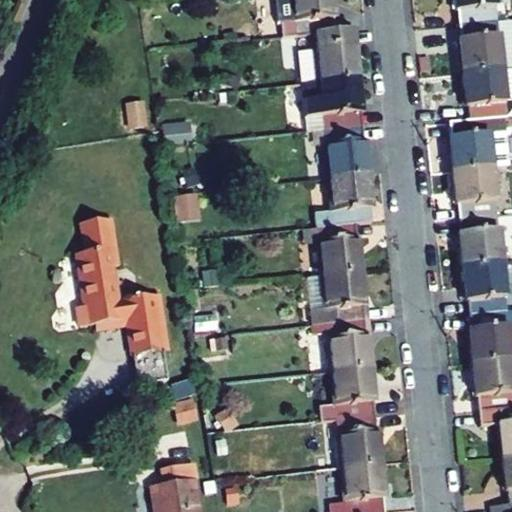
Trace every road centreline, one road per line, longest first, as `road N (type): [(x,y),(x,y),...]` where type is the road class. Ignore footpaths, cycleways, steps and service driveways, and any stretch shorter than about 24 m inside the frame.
road 1 (residential): [(385,0),(440,511)]
road 2 (residential): [(45,0),(0,112)]
